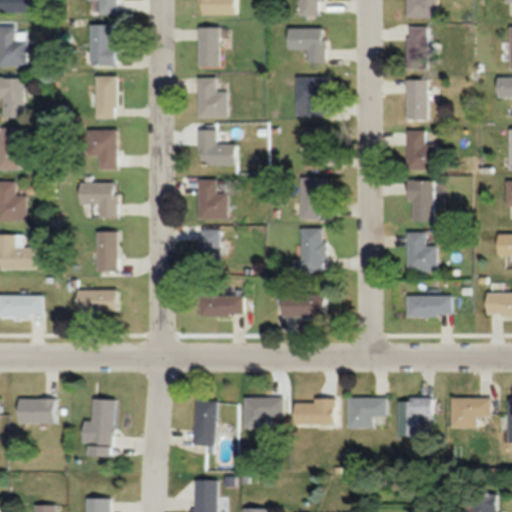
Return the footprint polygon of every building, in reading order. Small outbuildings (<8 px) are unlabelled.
[(0,0),(0,12),(37,12),(36,0),(0,0)] [(90,0),(101,0),(101,14),(119,14),(119,0),(90,0)] [(199,0),(200,14),(238,14),(237,0),(199,0)] [(325,0),(302,0),(302,15),(326,15),(325,0)] [(408,0),(409,16),(437,16),(437,0),(408,0)] [(93,65),(118,65),(118,24),(93,24),(93,65)] [(0,66),(30,66),(30,32),(19,32),(19,26),(0,26),(0,66)] [(429,26),(409,26),(409,69),(429,69),(429,26)] [(200,66),(222,66),(222,27),(200,27),(200,66)] [(296,27),(296,49),(307,49),(307,61),(328,61),(328,27),(296,27)] [(511,75),(499,76),(499,97),(511,96),(511,75)] [(99,76),(99,118),(119,118),(119,76),(99,76)] [(230,116),(230,88),(219,88),(219,76),(200,76),(200,116),(230,116)] [(328,116),(328,76),(303,76),(303,102),(308,102),(308,116),(328,116)] [(3,117),(27,117),(27,77),(3,77),(3,117)] [(409,120),(430,120),(430,79),(409,79),(409,120)] [(307,126),(307,169),(327,169),(327,126),(307,126)] [(1,169),(22,169),(22,127),(1,127),(1,169)] [(90,157),(102,157),(102,169),(121,169),(121,129),(90,129),(90,157)] [(201,129),(201,165),(239,165),(239,143),(219,143),(219,129),(201,129)] [(439,144),(428,144),(428,130),(409,130),(409,170),(439,170),(439,144)] [(303,218),(327,218),(327,177),(303,177),(303,218)] [(221,178),(201,179),(201,219),(231,218),(231,189),(221,189),(221,178)] [(2,221),(30,221),(30,196),(19,196),(19,181),(2,181),(2,221)] [(436,181),(411,181),(411,221),(436,221),(436,181)] [(94,183),(94,217),(121,217),(121,183),(94,183)] [(328,273),(328,228),(304,228),(304,273),(328,273)] [(223,263),(223,229),(203,229),(203,263),(223,263)] [(121,271),(121,232),(100,232),(100,271),(121,271)] [(428,232),(409,232),(409,271),(439,271),(439,244),(428,244),(428,232)] [(511,233),(500,234),(501,255),(511,255),(511,233)] [(38,269),(38,247),(27,247),(27,235),(2,235),(2,269),(38,269)] [(79,315),(121,315),(121,290),(79,290),(79,315)] [(511,315),(511,292),(490,292),(490,316),(511,315)] [(46,294),(2,294),(2,316),(46,316),(46,294)] [(203,294),(203,317),(247,317),(247,294),(203,294)] [(329,316),(329,294),(285,294),(285,316),(329,316)] [(410,316),(455,316),(455,294),(410,294),(410,316)] [(286,397),(247,397),(247,427),(286,427),(286,397)] [(378,416),(389,416),(389,397),(351,397),(351,427),(378,427),(378,416)] [(401,435),(423,435),(423,423),(435,423),(435,397),(401,397),(401,435)] [(454,427),(482,427),(482,416),(493,416),(493,397),(454,397),(454,427)] [(22,423),(58,423),(58,398),(22,398),(22,423)] [(86,443),(94,444),(94,455),(117,456),(119,399),(98,398),(97,419),(87,419),(86,443)] [(297,423),(338,423),(338,398),(297,398),(297,423)] [(200,399),(196,445),(217,447),(221,401),(200,399)] [(220,511),(221,479),(196,479),(196,511),(220,511)] [(501,511),(502,494),(471,494),(471,511),(501,511)] [(89,511),(113,511),(113,497),(90,497),(89,511)]
